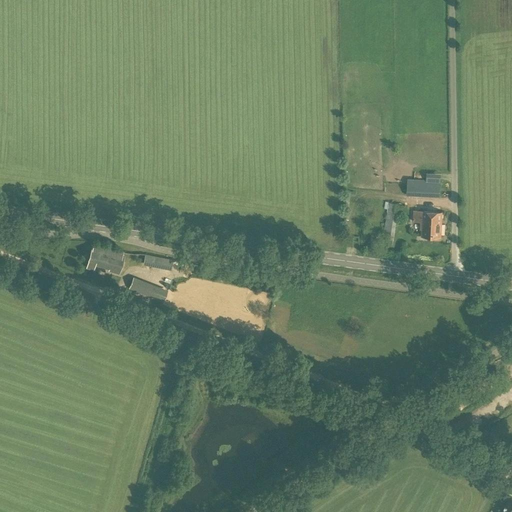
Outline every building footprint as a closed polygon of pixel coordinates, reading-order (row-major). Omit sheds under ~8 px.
[(439,197),(440,181),(414,179),(413,196),(439,197)] [(392,246),(398,204),(388,202),(382,245),(392,246)] [(441,237),(442,212),(414,211),(414,222),(421,222),(421,229),(422,229),(422,237),(441,237)] [(124,251),(95,243),(94,247),(93,247),(88,263),(89,263),(87,268),(94,270),(95,265),(110,269),(109,271),(120,274),(125,256),(123,255),(124,251)] [(145,254),(142,264),(150,266),(152,255),(145,254)] [(163,302),(167,290),(133,277),(128,289),(163,302)] [(511,511),(511,498),(510,497),(502,511),(501,511),(511,511)]
